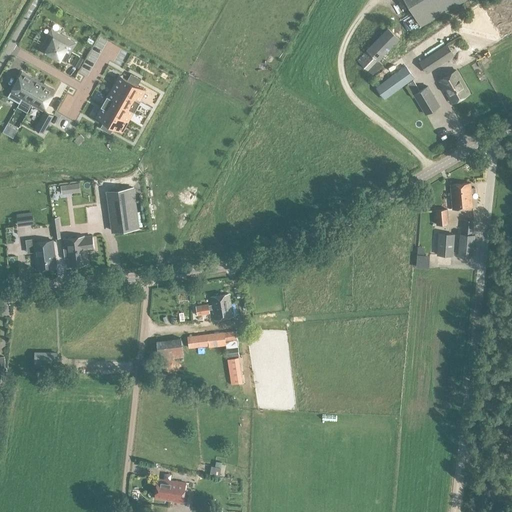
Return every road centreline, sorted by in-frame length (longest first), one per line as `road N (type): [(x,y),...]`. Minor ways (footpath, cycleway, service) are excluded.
road 1 (tertiary): [(511,123),(256,257),(0,294)]
road 2 (track): [(453,511),(494,133)]
road 3 (track): [(123,511),(149,276)]
